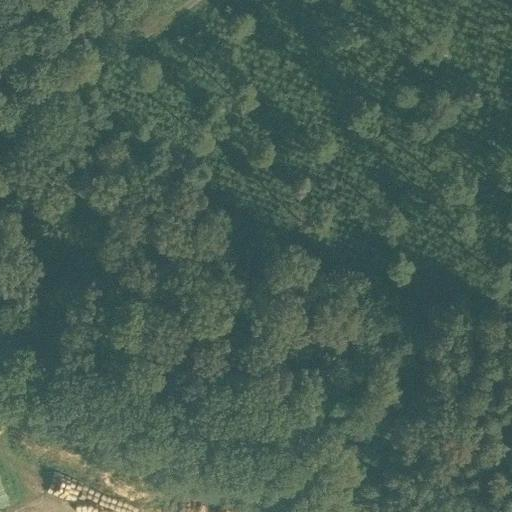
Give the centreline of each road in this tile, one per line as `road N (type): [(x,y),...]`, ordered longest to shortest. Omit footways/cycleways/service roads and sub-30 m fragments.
road 1 (track): [(296,511),(0,394)]
road 2 (track): [(0,135),(220,0)]
